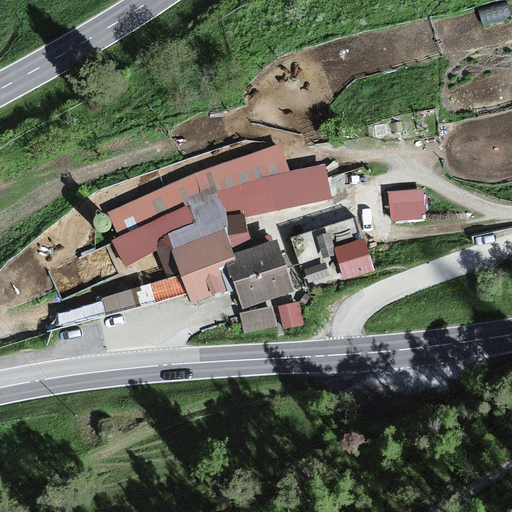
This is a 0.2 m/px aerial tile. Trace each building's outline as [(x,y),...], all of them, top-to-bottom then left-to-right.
[(196,173),(108,213),(119,237),(114,240),(127,268),(162,248),(173,275),(104,299),(108,315),(187,293),(192,302),(235,288),(243,310),(295,291),(278,243),(256,248),(246,217),(332,200),(325,166),(291,172),(281,145),(196,173)] [(423,190),(388,193),(391,224),(426,220),(423,190)] [(345,279),(374,271),(365,241),(336,250),(345,279)] [(280,307),(285,330),(303,326),(298,303),(280,307)] [(272,307),(241,313),(245,334),(276,327),(272,307)]
